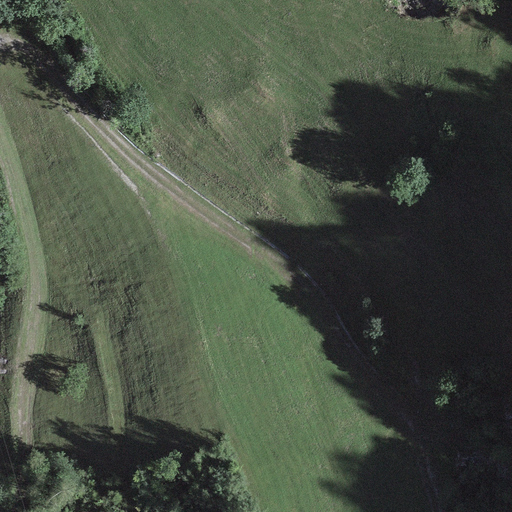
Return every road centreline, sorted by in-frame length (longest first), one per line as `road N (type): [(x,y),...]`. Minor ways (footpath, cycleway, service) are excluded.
road 1 (track): [(0,46),(35,55),(163,185),(297,278),(389,401),(420,459),(434,511)]
road 2 (track): [(19,511),(35,289),(28,226),(0,129)]
